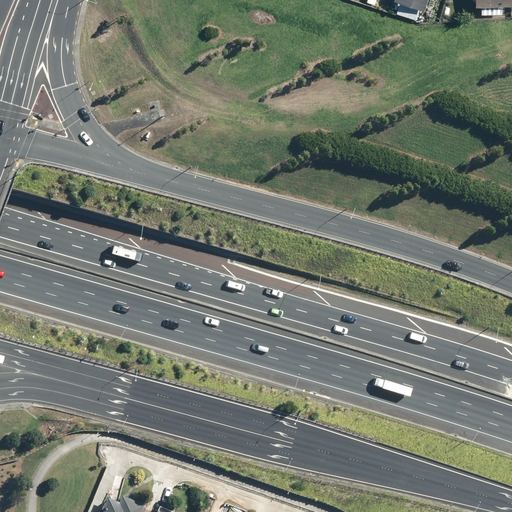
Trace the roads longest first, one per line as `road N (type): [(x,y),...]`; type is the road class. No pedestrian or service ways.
road 1 (motorway): [(511,419),(0,267)]
road 2 (motorway): [(0,229),(511,380)]
road 3 (motorway): [(132,172),(511,281)]
road 4 (motorway): [(292,443),(189,403),(0,352)]
road 5 (motorway): [(292,443),(40,389),(0,390)]
road 6 (motorway): [(511,504),(292,443)]
road 7 (motorway): [(71,0),(60,37),(65,86),(99,147),(132,172)]
road 8 (primary): [(41,0),(3,139)]
road 9 (motorway): [(3,139),(132,172)]
